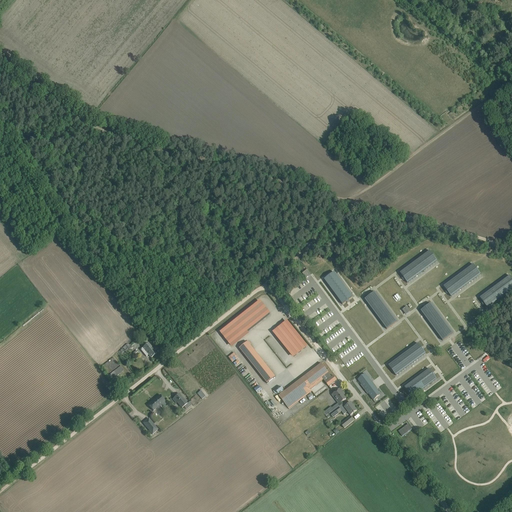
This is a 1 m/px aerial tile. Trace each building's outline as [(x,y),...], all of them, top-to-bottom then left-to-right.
[(430,251),(400,273),(403,277),(401,278),(403,280),(404,280),(407,283),(437,261),(430,251)] [(471,261),(442,284),(444,286),(473,264),(471,261)] [(473,265),(443,287),(446,291),(445,291),(447,294),(448,293),(451,297),(481,275),(473,265)] [(307,270),(302,273),(304,276),(306,278),(311,275),(309,272),(307,270)] [(334,272),(324,280),(342,305),(346,302),(347,303),(349,301),(348,300),(352,297),(334,272)] [(478,294),(480,297),(510,276),(508,273),(478,294)] [(511,279),(509,276),(480,298),(482,302),(481,303),(483,305),(484,304),(487,308),(511,289),(511,279)] [(368,297),(364,300),(387,329),(396,322),(374,292),(371,295),(370,294),(367,296),(368,297)] [(249,334),(247,331),(271,314),(261,300),(219,330),(231,347),(249,334)] [(424,308),(420,311),(442,341),(452,334),(430,304),(427,306),(426,305),(423,307),(424,308)] [(402,309),(406,314),(410,311),(406,306),(402,309)] [(144,346),(140,350),(143,353),(146,357),(149,355),(151,358),(157,354),(153,350),(148,344),(148,343),(146,340),(142,344),(144,346)] [(275,377),(247,342),(239,349),(267,384),(275,377)] [(418,344),(388,366),(396,376),(425,354),(423,350),(424,349),(422,347),(421,347),(418,344)] [(113,358),(101,367),(112,381),(124,371),(113,358)] [(321,364),(278,396),(289,409),(312,392),(310,390),(315,386),(313,385),(322,378),(325,382),(329,387),(337,381),(333,376),(331,377),(321,364)] [(404,388),(411,398),(437,379),(434,375),(435,374),(433,372),(432,373),(429,369),(404,388)] [(358,380),(361,385),(369,394),(373,401),(374,400),(373,400),(380,394),(381,395),(376,389),(371,382),(365,374),(365,375),(358,380)] [(343,393),(340,389),(332,395),(339,404),(346,399),(342,394),(343,393)] [(202,399),(205,396),(201,391),(197,393),(202,399)] [(179,394),(172,399),(176,404),(177,403),(182,409),(183,407),(186,410),(192,404),(190,401),(187,404),(179,394)] [(148,405),(153,411),(157,408),(158,408),(162,405),(161,404),(165,401),(160,395),(148,405)] [(345,408),(342,405),(330,414),(333,418),(341,412),(344,415),(348,412),(350,416),(353,413),(354,414),(354,413),(357,411),(351,403),(345,408)] [(342,423),(341,424),(344,429),(346,427),(350,424),(354,421),(350,417),(346,420),(342,423)] [(143,423),(152,435),(158,430),(149,418),(143,423)] [(408,425),(398,432),(402,437),(412,429),(408,425)]
